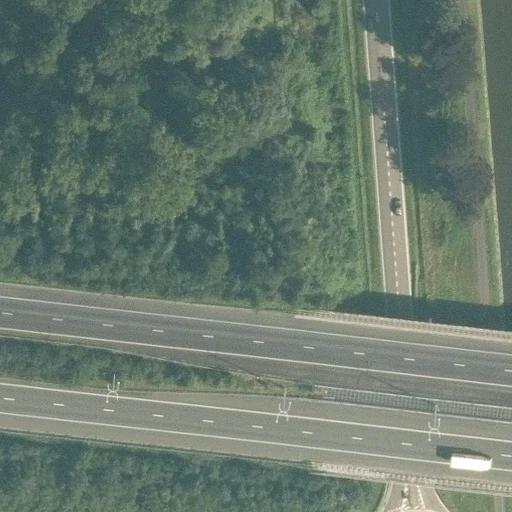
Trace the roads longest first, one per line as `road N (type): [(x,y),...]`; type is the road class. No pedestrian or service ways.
road 1 (motorway): [(511,358),(0,298)]
road 2 (motorway): [(0,386),(511,444)]
road 3 (secondary): [(405,428),(373,0)]
